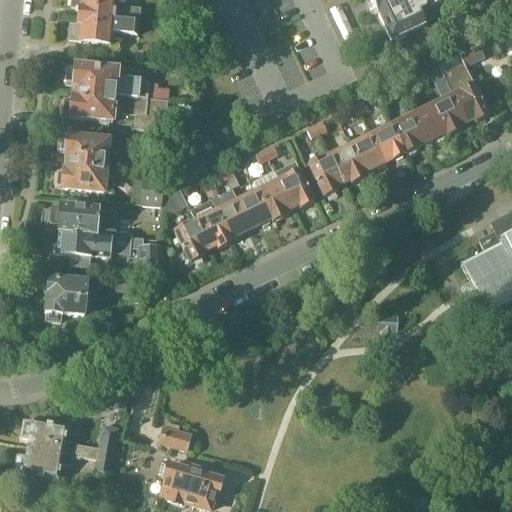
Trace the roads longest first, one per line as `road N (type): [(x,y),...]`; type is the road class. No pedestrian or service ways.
road 1 (residential): [(0,398),(36,389),(511,152)]
road 2 (secondary): [(0,172),(17,0)]
